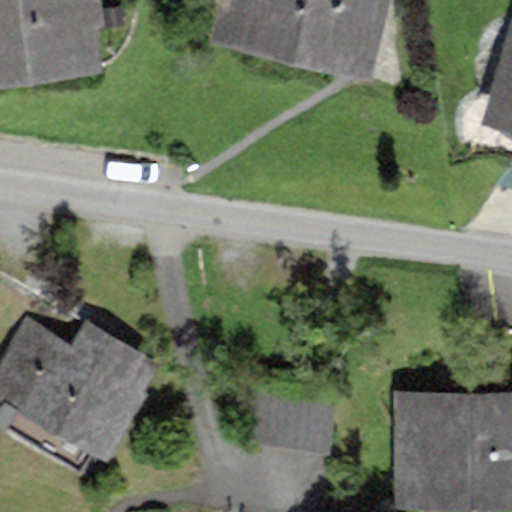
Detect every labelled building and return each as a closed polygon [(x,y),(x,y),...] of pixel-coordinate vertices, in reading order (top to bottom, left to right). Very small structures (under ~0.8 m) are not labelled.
[(0,0),(0,53),(80,42),(75,6),(88,4),(87,0),(0,0)] [(235,0),(232,15),(354,45),(365,0),(235,0)] [(511,71),(503,102),(511,104),(511,71)] [(0,378),(98,436),(130,381),(105,365),(123,336),(88,316),(71,345),(31,321),(0,372),(0,378)] [(246,373),(238,433),(327,445),(336,385),(246,373)] [(511,395),(406,396),(407,477),(511,475),(511,395)]
